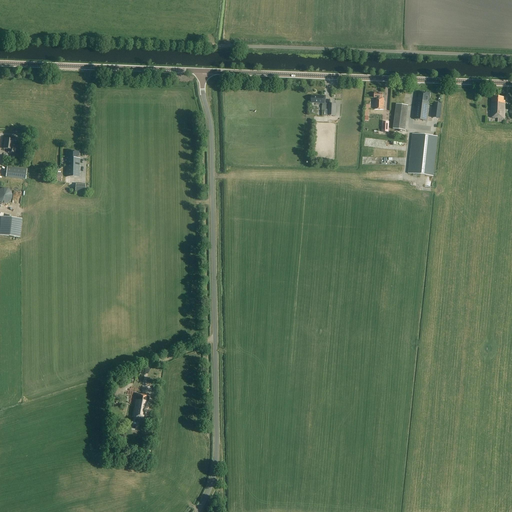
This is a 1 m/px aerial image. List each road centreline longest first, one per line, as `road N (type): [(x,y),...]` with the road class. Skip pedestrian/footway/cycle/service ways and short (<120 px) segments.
road 1 (unclassified): [(197,511),(216,447),(211,139),(202,71)]
road 2 (tertiary): [(511,83),(202,71)]
road 3 (unclassified): [(511,57),(208,45)]
road 4 (track): [(208,45),(0,38)]
road 5 (tertiary): [(202,71),(0,63)]
